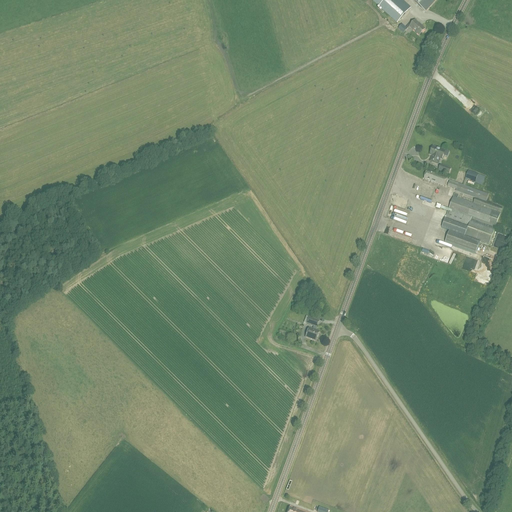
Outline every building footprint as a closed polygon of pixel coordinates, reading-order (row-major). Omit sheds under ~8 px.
[(372,0),(397,23),(411,7),(403,0),(372,0)] [(412,0),(425,11),(435,0),(412,0)] [(425,29),(415,20),(410,26),(420,35),(425,29)] [(403,33),(407,29),(406,27),(402,24),(398,29),(403,33)] [(450,90),(456,95),(460,90),(454,85),(450,90)] [(459,99),(478,116),(482,112),(463,94),(459,99)] [(442,159),(444,155),(443,154),(444,151),(433,147),(430,155),(432,156),(430,161),(438,164),(440,158),(442,159)] [(482,185),(485,177),(468,170),(465,179),(482,185)] [(433,173),(427,171),(424,179),(430,181),(430,182),(444,187),(448,178),(433,173)] [(458,183),(450,180),(448,186),(456,189),(456,191),(476,198),(474,204),(458,198),(459,195),(455,194),(449,209),(441,206),(440,208),(448,211),(447,216),(446,215),(445,218),(446,219),(442,228),(450,231),(446,243),(476,254),(480,242),(489,245),(503,208),(487,202),(489,194),(458,183)] [(315,330),(319,321),(309,317),(306,324),(313,326),(312,329),(308,328),(305,337),(315,341),(319,332),(315,330)] [(300,499),(299,504),(313,508),(315,504),(300,499)]
